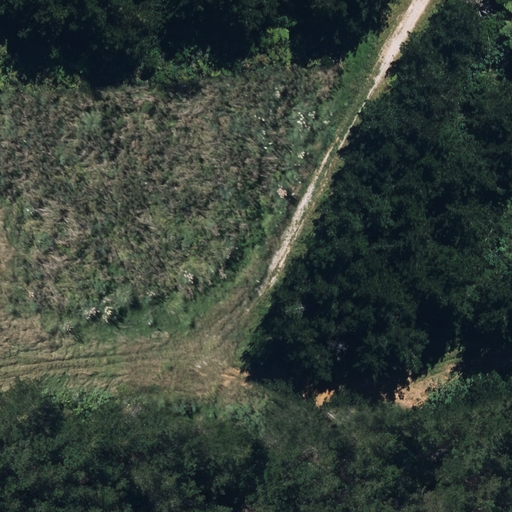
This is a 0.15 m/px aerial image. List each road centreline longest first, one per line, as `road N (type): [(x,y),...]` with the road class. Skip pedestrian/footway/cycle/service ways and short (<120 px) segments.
road 1 (track): [(0,374),(52,361),(195,360),(339,409),(511,362)]
road 2 (track): [(195,360),(273,273),(422,0)]
